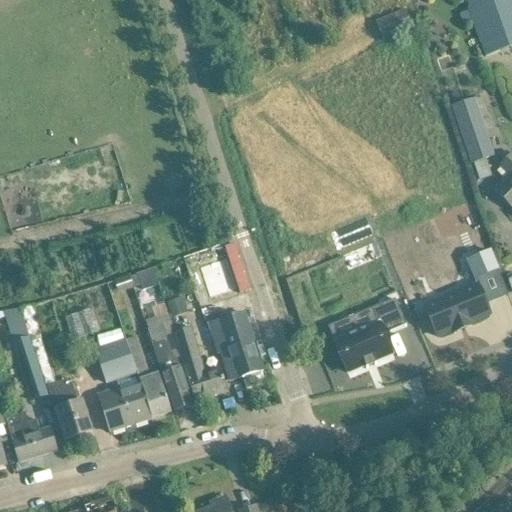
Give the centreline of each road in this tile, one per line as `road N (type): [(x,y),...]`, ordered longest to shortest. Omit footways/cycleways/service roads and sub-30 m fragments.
road 1 (unclassified): [(303,444),(298,405),(165,0)]
road 2 (unclassified): [(0,500),(227,440),(303,444)]
road 3 (unclassified): [(303,444),(341,445),(448,413),(511,373)]
